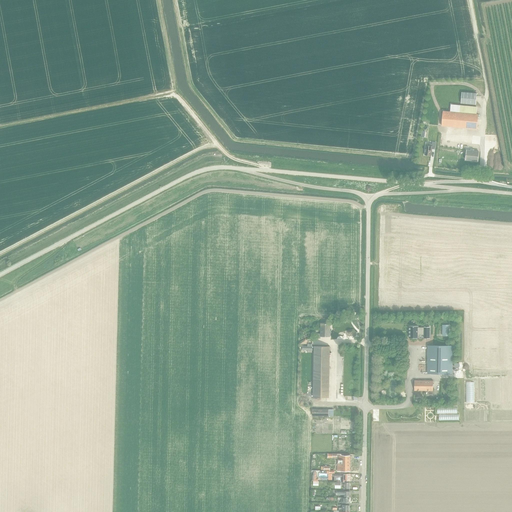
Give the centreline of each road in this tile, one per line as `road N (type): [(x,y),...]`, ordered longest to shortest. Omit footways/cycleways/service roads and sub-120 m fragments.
road 1 (track): [(268,169),(225,154),(164,89),(0,126)]
road 2 (unclassified): [(0,275),(201,169),(241,168)]
road 3 (unclassified): [(364,444),(369,199)]
road 4 (unclassified): [(460,189),(241,168)]
road 5 (unclassified): [(241,168),(369,199)]
